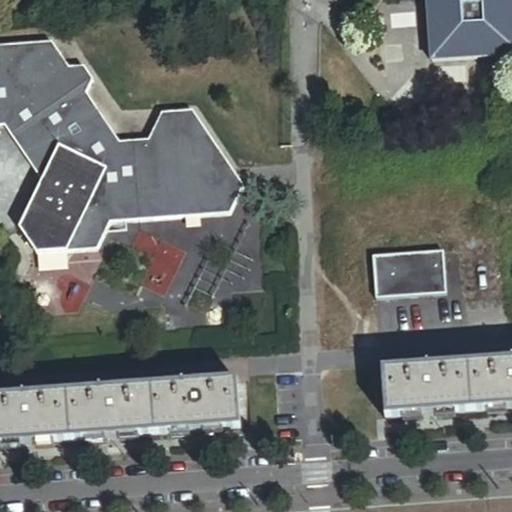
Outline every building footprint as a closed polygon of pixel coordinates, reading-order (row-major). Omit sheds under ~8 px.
[(511,0),(427,0),(432,64),(511,58),(511,0)] [(47,45),(0,49),(0,130),(6,131),(42,184),(19,232),(36,258),(100,254),(112,226),(231,218),(245,189),(195,115),(162,118),(151,144),(122,146),(88,96),(93,83),(85,71),(71,72),(47,45)] [(376,260),(379,303),(450,298),(446,255),(376,260)] [(419,371),(383,374),(386,421),(511,412),(511,364),(504,365),(432,370),(419,371)] [(0,449),(239,431),(235,386),(200,388),(187,389),(116,395),(103,396),(32,401),(20,402),(0,403),(0,449)]
